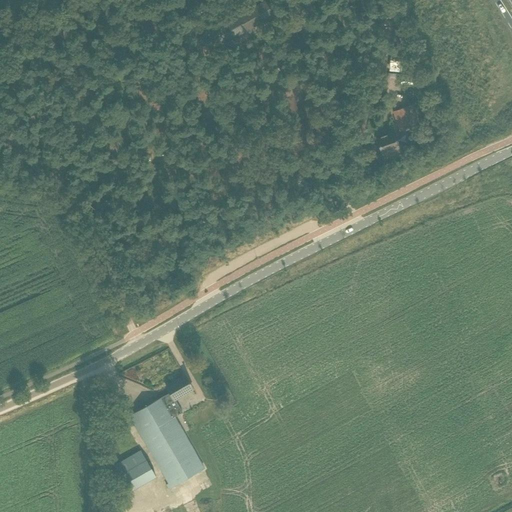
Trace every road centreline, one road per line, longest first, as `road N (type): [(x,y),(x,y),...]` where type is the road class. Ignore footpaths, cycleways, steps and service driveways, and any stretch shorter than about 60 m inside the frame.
road 1 (unclassified): [(139,344),(511,151)]
road 2 (unclassified): [(139,344),(68,196),(25,145),(0,129)]
road 3 (unclassified): [(0,407),(139,344)]
